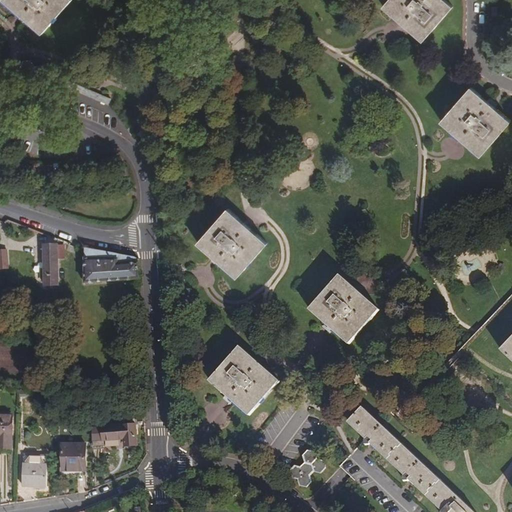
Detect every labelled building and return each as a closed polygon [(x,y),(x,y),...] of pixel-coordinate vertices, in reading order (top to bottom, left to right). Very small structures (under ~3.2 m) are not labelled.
[(72,0),(3,0),(43,34),(72,0)] [(453,6),(445,0),(389,0),(384,7),(423,41),(453,6)] [(48,82),(55,81),(57,75),(53,70),(47,72),(43,66),(36,68),(30,61),(24,62),(22,68),(26,74),(32,73),(37,78),(34,84),(39,89),(46,88),(48,82)] [(55,81),(75,90),(93,98),(96,92),(57,75),(55,81)] [(471,87),(441,122),(481,156),(511,122),(471,87)] [(103,101),(108,104),(110,98),(104,97),(96,92),(93,98),(103,101)] [(228,208),(198,243),(238,278),(268,243),(228,208)] [(57,246),(44,246),(44,270),(41,270),(41,277),(44,277),(44,286),(58,285),(57,246)] [(85,283),(140,279),(138,259),(86,248),(85,283)] [(8,251),(0,251),(0,269),(10,268),(8,251)] [(340,275),(309,310),(350,345),(380,310),(340,275)] [(511,338),(501,350),(511,360),(511,338)] [(240,346),(209,381),(250,416),(280,382),(240,346)] [(475,511),(363,407),(349,423),(366,439),(365,440),(365,444),(370,444),(371,444),(404,475),(403,477),(404,481),(408,481),(409,479),(443,511),(442,511),(475,511)] [(0,448),(12,449),(12,414),(0,413),(0,448)] [(93,427),(93,442),(103,442),(102,441),(124,440),(125,446),(136,445),(136,425),(93,427)] [(85,444),(63,444),(63,471),(85,470),(85,444)] [(294,466),(290,471),(292,478),(298,479),(300,485),(308,487),(312,482),(310,476),(314,471),(320,472),(325,467),(324,461),(316,459),(315,453),(307,451),(304,456),(306,462),(302,467),(294,466)] [(49,456),(24,455),(22,486),(47,487),(49,456)]
